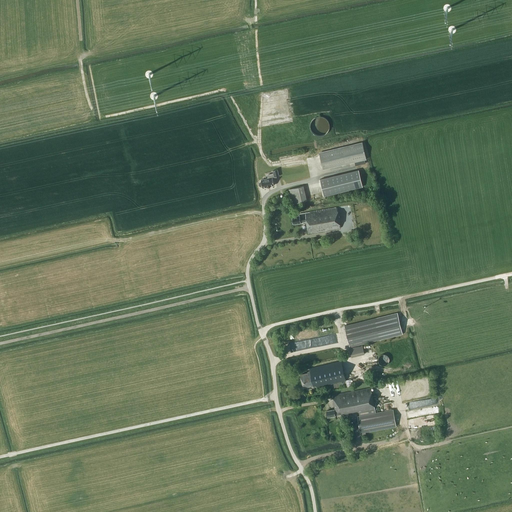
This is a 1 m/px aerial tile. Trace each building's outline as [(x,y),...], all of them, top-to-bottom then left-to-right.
[(311,129),(325,132),(327,118),(313,116),(311,129)] [(367,159),(362,142),(319,152),(323,170),(355,162),(355,165),(366,163),(365,160),(367,159)] [(279,176),(278,170),(273,170),(274,173),(267,174),(268,178),(261,179),(261,180),(260,181),(259,182),(260,184),(260,185),(262,185),(262,187),(266,186),(266,187),(270,186),(269,186),(274,185),(272,177),(274,177),(279,176)] [(359,170),(352,172),(320,179),(324,196),(356,188),(363,186),(359,170)] [(307,200),(304,186),(289,189),(292,204),(307,200)] [(308,233),(341,228),(337,207),(300,214),(300,215),(292,216),(293,224),(301,223),(301,222),(307,221),(308,233)] [(350,347),(403,334),(398,312),(345,325),(350,347)] [(364,354),(363,345),(349,349),(351,357),(364,354)] [(390,361),(390,360),(390,358),(389,357),(389,356),(388,355),(386,354),(385,354),(384,354),(383,354),(382,354),(381,355),(380,355),(379,356),(379,357),(378,358),(378,360),(379,361),(379,362),(380,363),(382,365),(383,365),(384,365),(385,365),(386,365),(387,364),(388,363),(389,362),(390,361)] [(346,380),(341,361),(309,368),(310,371),(308,371),(308,373),(300,374),(303,387),(313,385),(313,386),(316,385),(317,387),(346,380)] [(330,410),(326,411),(327,417),(336,416),(336,415),(340,414),(341,415),(352,413),(356,412),(358,412),(359,412),(360,415),(358,416),(357,416),(360,433),(396,426),(393,409),(376,413),(371,388),(332,395),(333,398),(335,409),(330,410)] [(434,424),(428,425),(429,429),(425,429),(426,439),(423,439),(424,442),(435,441),(434,435),(436,435),(434,424)]
